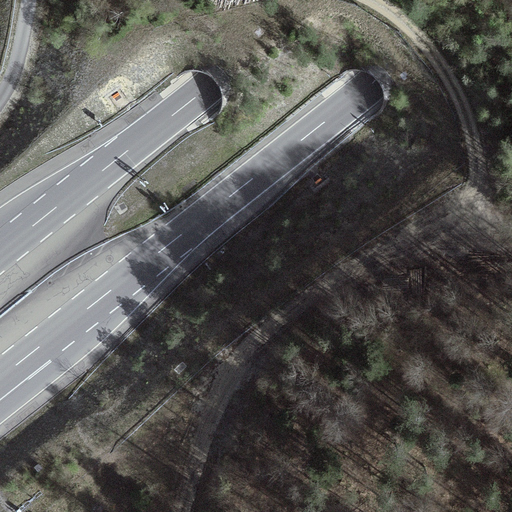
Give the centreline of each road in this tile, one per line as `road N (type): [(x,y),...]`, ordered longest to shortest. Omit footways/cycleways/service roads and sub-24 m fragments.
road 1 (track): [(362,0),(411,38),(473,140),(470,207),(374,255),(254,338),(221,385),(180,511)]
road 2 (motorway): [(0,377),(478,0)]
road 3 (motorway): [(317,0),(5,245)]
